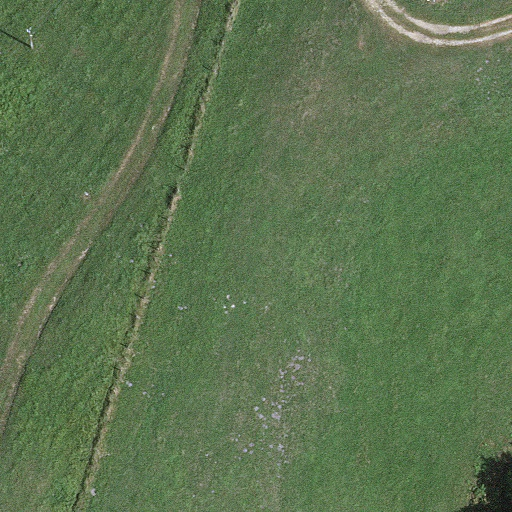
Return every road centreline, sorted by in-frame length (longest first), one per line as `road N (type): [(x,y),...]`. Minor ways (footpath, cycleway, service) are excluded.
road 1 (track): [(0,378),(168,88),(193,0)]
road 2 (track): [(377,0),(415,31),(449,35),(511,20)]
